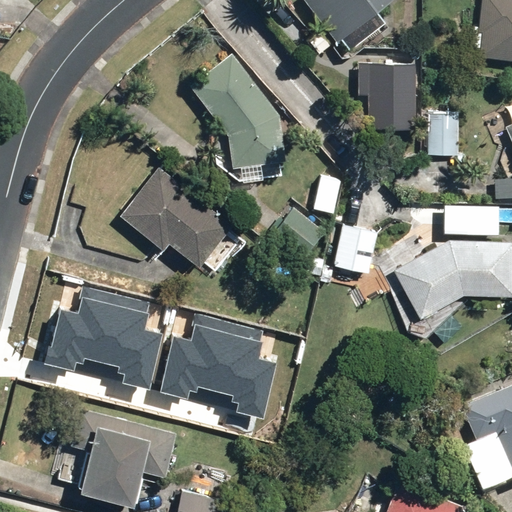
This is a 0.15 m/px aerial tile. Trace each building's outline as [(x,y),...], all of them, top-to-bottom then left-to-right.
[(300,0),(321,30),(315,37),(332,60),(384,22),(373,10),(386,0),(300,0)] [(479,32),(477,56),(511,59),(511,0),(477,0),(475,32),(479,32)] [(229,52),(186,83),(225,137),(230,180),(282,174),(275,116),(229,52)] [(456,107),(422,104),(418,153),(451,156),(456,107)] [(511,120),(502,124),(511,149),(511,120)] [(156,166),(115,211),(158,248),(165,240),(196,267),(229,229),(156,166)] [(338,177),(315,174),(311,208),(334,211),(338,177)] [(511,177),(477,175),(475,197),(511,200),(511,177)] [(303,255),(321,231),(290,209),(272,233),(303,255)] [(373,228),(338,223),(332,264),(366,269),(373,228)] [(511,240),(447,238),(389,269),(414,316),(458,293),(509,292),(511,247),(511,240)] [(113,298),(91,374),(192,402),(209,340),(162,327),(166,313),(113,298)] [(284,393),(238,381),(227,422),(273,434),(284,393)] [(511,382),(458,405),(471,436),(459,441),(480,492),(511,478),(511,382)] [(74,488),(126,502),(127,498),(130,498),(137,475),(134,474),(135,468),(162,475),(173,430),(74,404),(64,442),(82,447),(72,483),(75,484),(74,488)] [(456,511),(460,504),(394,478),(379,511),(456,511)] [(178,488),(172,511),(218,511),(221,499),(178,488)]
